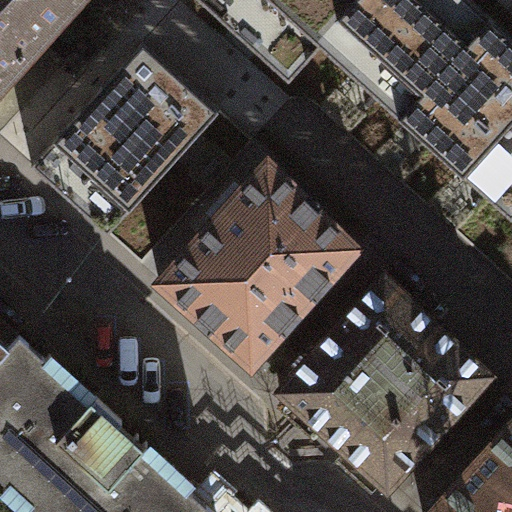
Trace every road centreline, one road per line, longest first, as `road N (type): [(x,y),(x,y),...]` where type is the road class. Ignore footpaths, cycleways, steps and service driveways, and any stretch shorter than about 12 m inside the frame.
road 1 (residential): [(0,238),(43,278),(103,281),(240,404),(235,450),(303,511)]
road 2 (residential): [(511,346),(283,116)]
